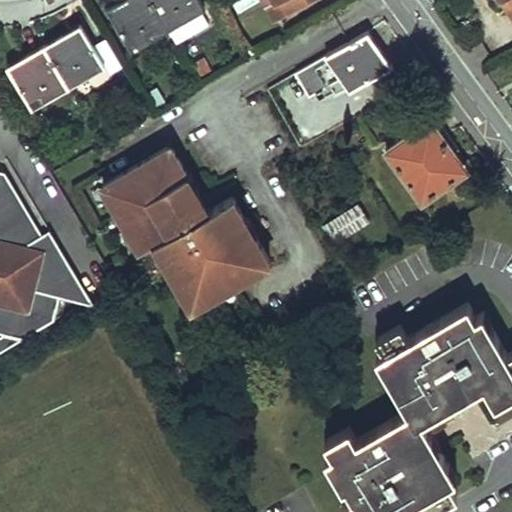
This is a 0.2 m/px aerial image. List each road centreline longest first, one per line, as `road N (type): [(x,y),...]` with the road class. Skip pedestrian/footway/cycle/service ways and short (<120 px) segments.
road 1 (residential): [(436,50),(313,122),(293,91)]
road 2 (tertiary): [(511,153),(436,50)]
